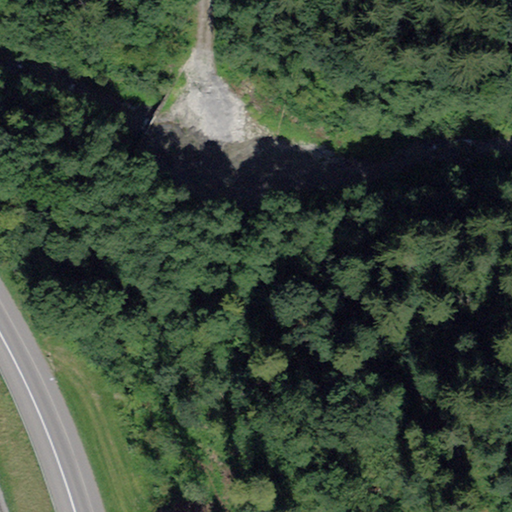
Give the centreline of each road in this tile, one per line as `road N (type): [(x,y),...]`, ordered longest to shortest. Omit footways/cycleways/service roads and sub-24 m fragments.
road 1 (unknown): [(208,0),(207,55),(187,66),(105,59),(0,29)]
road 2 (secondary): [(0,332),(75,511)]
